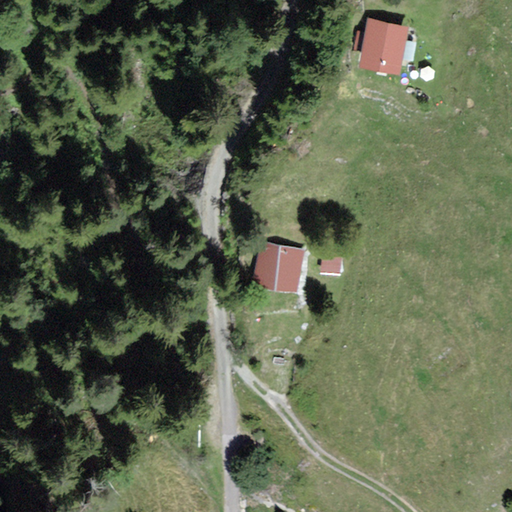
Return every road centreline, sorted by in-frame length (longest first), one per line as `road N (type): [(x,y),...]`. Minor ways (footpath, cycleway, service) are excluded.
road 1 (residential): [(293,0),(270,77),(215,188),(232,511)]
road 2 (track): [(409,511),(323,456),(221,352)]
